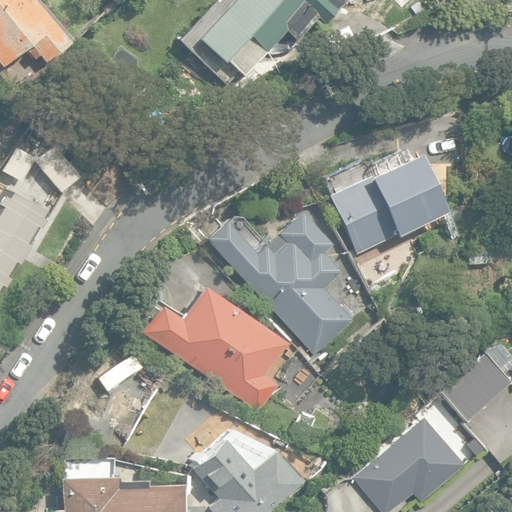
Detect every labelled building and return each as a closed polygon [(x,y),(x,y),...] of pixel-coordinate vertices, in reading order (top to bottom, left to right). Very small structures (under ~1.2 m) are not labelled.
[(0,0),(0,64),(1,65),(1,66),(23,47),(32,58),(36,54),(43,62),(66,42),(30,0),(0,0)] [(226,0),(193,36),(220,61),(245,35),(262,50),(282,28),(293,39),(315,16),(322,22),(335,9),(344,0),(226,0)] [(429,0),(433,7),(443,9),(452,5),(453,0),(429,0)] [(32,160),(59,191),(77,175),(51,145),(50,145),(32,160)] [(326,195),(353,251),(395,232),(411,224),(442,210),(414,150),(365,173),(366,175),(326,195)] [(0,289),(45,211),(2,186),(0,189),(0,289)] [(202,237),(312,355),(350,319),(348,316),(350,314),(340,304),(337,306),(319,286),(337,270),(320,251),(328,243),(298,211),(274,233),(276,235),(264,246),(262,244),(253,252),(222,219),(202,237)] [(491,259),(490,239),(464,240),(464,252),(456,253),(458,272),(473,271),(473,260),(491,259)] [(139,331),(257,410),(275,383),(266,378),(270,373),(265,370),(283,342),(199,285),(178,317),(157,303),(139,331)] [(508,382),(480,349),(435,388),(463,420),(508,382)] [(106,382),(86,374),(69,418),(89,426),(106,382)] [(463,463),(418,417),(350,476),(383,511),(387,511),(409,493),(420,502),(463,463)] [(271,448),(229,429),(190,471),(217,497),(209,510),(210,511),(266,511),(300,483),(271,448)] [(48,508),(47,511),(182,511),(181,483),(144,484),(144,479),(116,480),(116,475),(57,477),(58,508),(48,508)]
